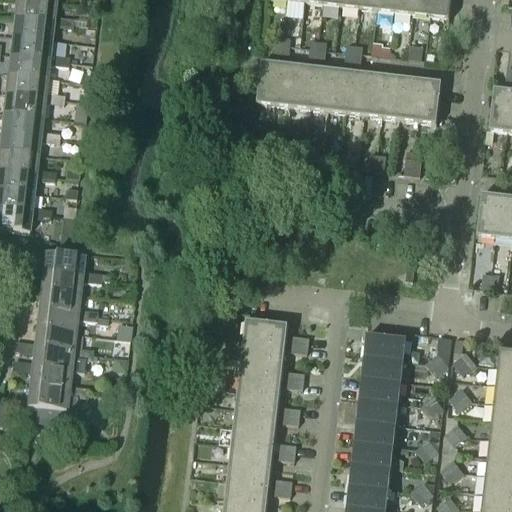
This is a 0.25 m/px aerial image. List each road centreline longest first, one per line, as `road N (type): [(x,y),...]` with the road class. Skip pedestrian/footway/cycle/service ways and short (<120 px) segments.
road 1 (residential): [(314,511),(335,297)]
road 2 (residential): [(460,213),(482,0)]
road 3 (residential): [(0,252),(13,254),(0,368)]
